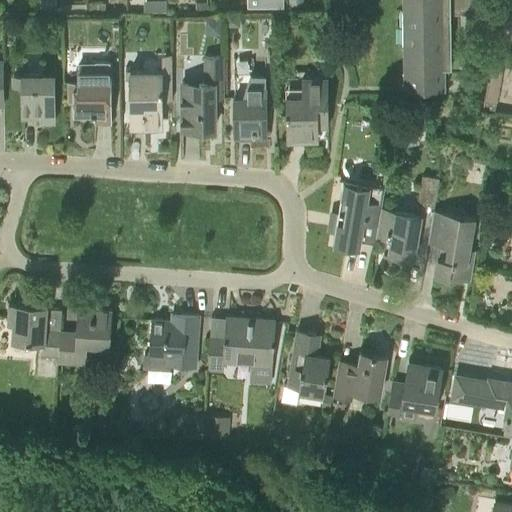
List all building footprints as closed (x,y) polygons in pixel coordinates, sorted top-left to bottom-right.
[(55,0),(39,0),(40,10),(56,10),(55,6),(55,0)] [(165,0),(155,0),(155,10),(166,10),(165,0)] [(285,0),(249,0),(250,8),(286,8),(285,0)] [(402,0),(402,9),(406,9),(406,41),(403,41),(403,69),(407,69),(408,86),(444,87),(444,66),(451,66),(450,13),(474,13),(474,0),(402,0)] [(105,1),(88,2),(88,10),(105,10),(105,1)] [(206,1),(195,1),(195,12),(206,12),(206,1)] [(239,11),(225,11),(225,25),(239,25),(239,11)] [(220,18),(208,18),(208,31),(220,31),(220,18)] [(161,68),(130,69),(130,128),(144,127),(144,121),(162,121),(161,100),(161,89),(172,89),(172,53),(162,54),(161,68)] [(197,80),(182,80),(182,84),(182,127),(214,126),(214,98),(224,98),(224,55),(203,55),(203,80),(197,80)] [(77,79),(68,80),(68,99),(73,99),(74,113),(95,113),(95,120),(110,120),(109,60),(94,59),(94,68),(77,68),(77,79)] [(12,74),(11,85),(22,85),(22,110),(41,110),(41,120),(54,120),(54,71),(22,71),(22,74),(12,74)] [(244,93),(233,94),(234,135),(266,134),(266,82),(266,73),(250,74),(247,82),(244,93)] [(301,85),(286,85),(286,91),(286,139),(306,139),(306,133),(318,132),(317,123),(328,123),(327,75),(301,75),(301,85)] [(422,175),(417,202),(434,206),(439,177),(422,175)] [(334,232),(332,243),(359,247),(361,240),(374,242),(375,242),(376,236),(377,236),(382,206),(381,206),(384,187),(343,180),(337,210),(334,232)] [(382,206),(377,236),(386,238),(383,251),(412,256),(413,256),(420,213),(382,206)] [(433,209),(428,241),(446,245),(444,257),(438,256),(434,273),(449,276),(463,279),(470,280),(475,248),(469,247),(475,216),(433,209)] [(9,301),(7,322),(13,322),(11,339),(37,341),(35,374),(57,375),(58,361),(60,329),(45,328),(46,307),(47,303),(9,301)] [(60,329),(58,361),(85,363),(87,344),(109,345),(111,308),(91,306),(77,305),(77,310),(75,329),(61,328),(60,328),(60,329)] [(144,353),(143,368),(169,370),(169,364),(196,366),(199,314),(181,312),(180,315),(171,314),(171,320),(151,318),(148,353),(144,353)] [(210,335),(207,370),(223,371),(223,361),(251,363),(272,364),(275,319),(255,317),(254,322),(243,321),(243,317),(225,315),(224,336),(210,335)] [(283,383),(280,400),(296,402),(299,389),(322,393),(329,354),(312,352),(316,332),(297,329),(287,384),(283,383)] [(338,358),(332,395),(352,399),(353,391),(379,395),(386,353),(360,349),(358,362),(338,358)] [(392,378),(386,412),(416,417),(418,407),(433,409),(441,366),(422,362),(422,361),(409,359),(405,380),(392,378)] [(456,376),(453,396),(508,405),(505,424),(511,425),(511,382),(489,378),(489,381),(456,376)] [(323,393),(321,404),(329,406),(331,394),(323,393)] [(349,403),(342,402),(341,409),(348,410),(349,403)] [(204,416),(203,434),(219,435),(220,415),(205,414),(204,416)] [(189,415),(188,437),(203,438),(203,434),(204,416),(189,415)] [(421,465),(418,483),(428,485),(431,466),(421,465)] [(511,511),(511,500),(493,497),(490,511),(511,511)]
